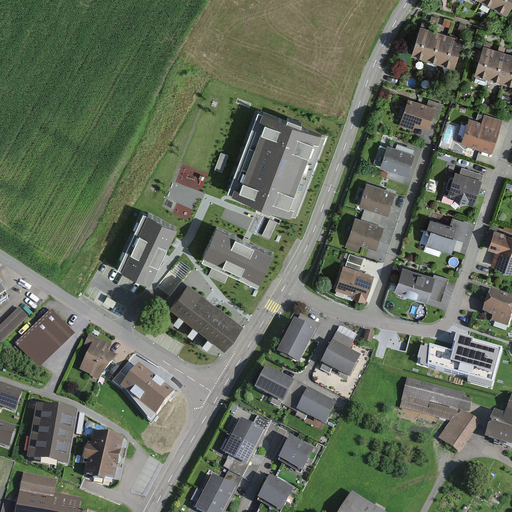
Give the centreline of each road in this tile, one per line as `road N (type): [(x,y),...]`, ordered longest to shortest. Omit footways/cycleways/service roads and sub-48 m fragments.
road 1 (tertiary): [(408,0),(368,75),(315,226),(284,287)]
road 2 (residential): [(369,320),(427,329),(448,322),(511,133)]
road 3 (residential): [(369,320),(437,122)]
road 4 (residential): [(121,332),(0,255)]
road 5 (tertiary): [(220,395),(152,511)]
road 6 (tertiary): [(284,287),(220,395)]
road 7 (residential): [(424,511),(448,467),(463,457),(482,452),(511,462)]
